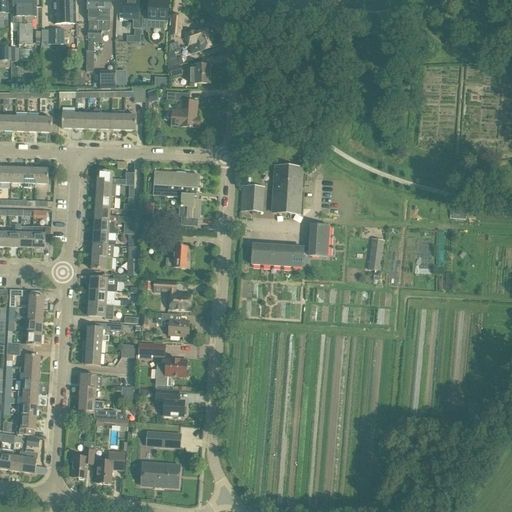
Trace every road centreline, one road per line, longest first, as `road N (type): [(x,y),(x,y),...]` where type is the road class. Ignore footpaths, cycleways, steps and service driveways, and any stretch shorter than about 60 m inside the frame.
road 1 (residential): [(231,497),(212,455),(231,156)]
road 2 (residential): [(53,496),(68,272)]
road 3 (residential): [(231,156),(235,63),(209,0)]
road 4 (residential): [(231,156),(75,153)]
